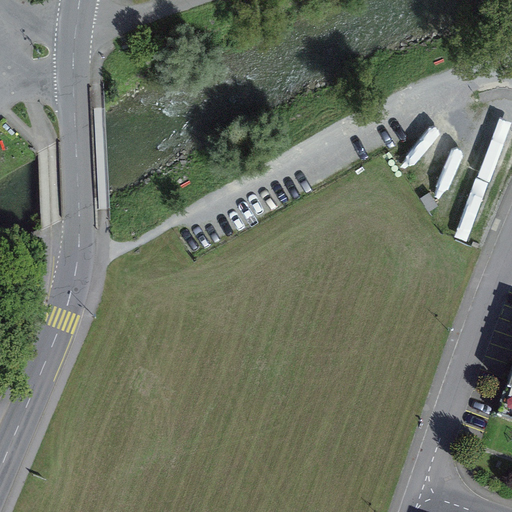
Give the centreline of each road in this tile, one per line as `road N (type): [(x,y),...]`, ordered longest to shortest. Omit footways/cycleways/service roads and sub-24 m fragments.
road 1 (primary): [(0,470),(76,271),(73,54)]
road 2 (residential): [(418,483),(511,237)]
